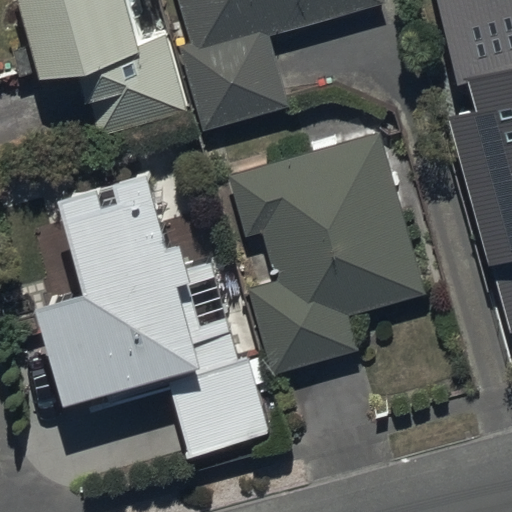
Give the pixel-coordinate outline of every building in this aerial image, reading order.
[(82,74),(100,138),(189,113),(168,37),(144,43),(131,0),(24,0),(48,84),(82,74)] [(292,109),(272,37),(387,4),(385,0),(180,0),(193,44),(181,47),(206,134),(292,109)] [(428,0),(431,10),(467,0),(428,0)] [(511,271),(511,36),(500,40),(493,12),(444,25),(451,52),(437,56),(494,276),(511,271)] [(278,281),(250,290),(279,380),(362,353),(350,318),(429,293),(378,134),(232,180),(249,235),(262,231),(278,281)] [(43,308),(70,407),(92,401),(96,414),(175,393),(193,459),(272,437),(258,386),(267,383),(259,354),(239,360),(212,263),(193,268),(187,249),(173,252),(153,178),(119,187),(124,205),(108,209),(103,192),(68,201),(94,294),(43,308)]
